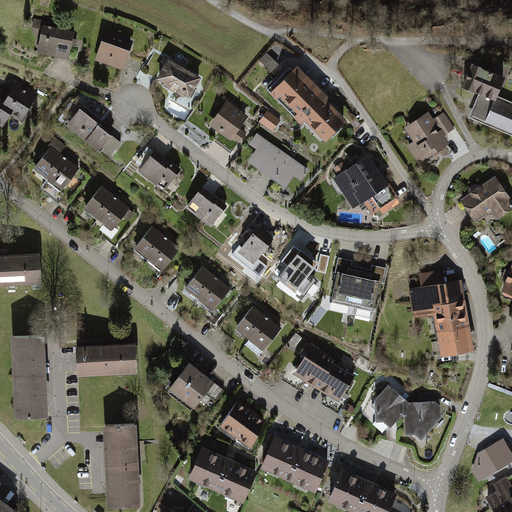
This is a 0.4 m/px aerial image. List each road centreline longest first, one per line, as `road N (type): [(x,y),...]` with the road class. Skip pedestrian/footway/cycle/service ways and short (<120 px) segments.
road 1 (residential): [(0,183),(208,351),(338,443),(438,489)]
road 2 (residential): [(439,226),(369,235),(293,221),(159,126)]
road 3 (residential): [(438,489),(473,387),(481,332),(475,289),(439,226)]
